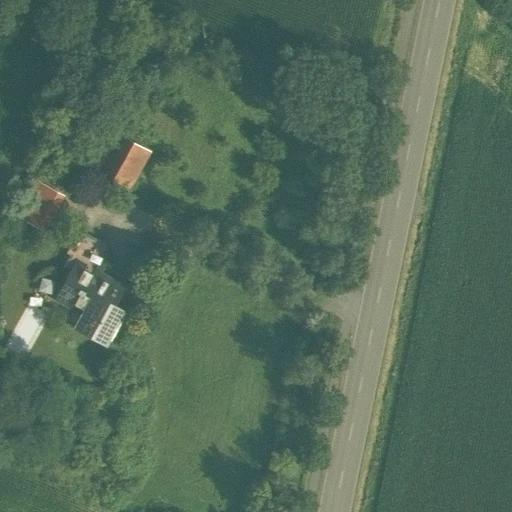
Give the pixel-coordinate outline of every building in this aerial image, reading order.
[(98,48),(64,120),(85,130),(120,58),(98,48)] [(74,134),(60,126),(47,149),(60,157),(74,134)] [(149,151),(118,133),(95,175),(126,193),(149,151)] [(33,181),(14,215),(36,228),(56,194),(33,181)] [(71,255),(95,268),(107,245),(83,232),(71,255)] [(95,268),(71,255),(66,263),(74,267),(65,284),(78,291),(71,304),(85,312),(76,328),(105,344),(123,310),(113,305),(122,288),(93,272),(95,268)]
